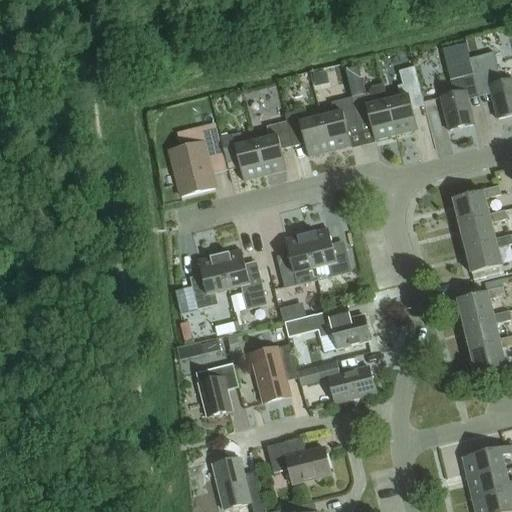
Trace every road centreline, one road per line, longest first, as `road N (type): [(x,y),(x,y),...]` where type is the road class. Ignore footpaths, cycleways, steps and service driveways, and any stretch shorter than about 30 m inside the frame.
road 1 (residential): [(400,406),(415,323),(383,182)]
road 2 (residential): [(191,219),(342,180),(383,182)]
road 3 (residential): [(400,406),(244,442)]
road 4 (residential): [(383,182),(511,151)]
